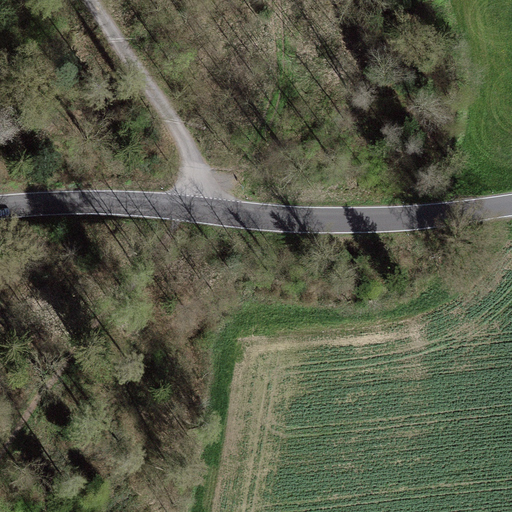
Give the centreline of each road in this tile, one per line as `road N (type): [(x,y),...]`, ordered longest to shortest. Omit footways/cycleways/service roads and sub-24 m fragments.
road 1 (tertiary): [(0,207),(131,204),(355,221),(511,206)]
road 2 (track): [(95,0),(185,141),(195,209)]
